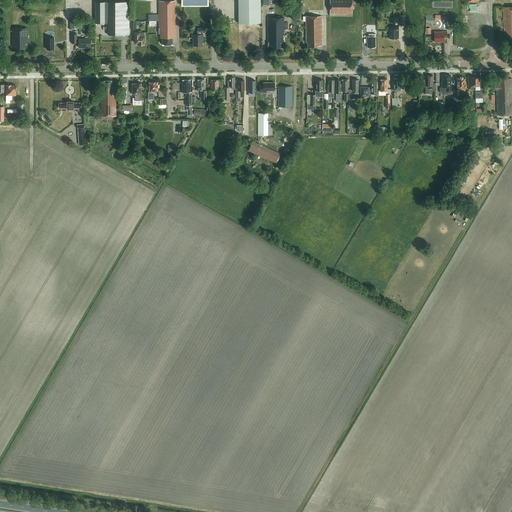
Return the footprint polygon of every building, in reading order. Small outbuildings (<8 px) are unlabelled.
[(159,31),(160,31),(160,38),(162,38),(162,44),(172,44),(172,38),(176,38),(175,0),(159,1),(159,31)] [(238,0),(238,23),(261,23),(260,0),(238,0)] [(352,16),(352,0),(329,0),(330,16),(352,16)] [(129,2),(95,2),(95,23),(108,23),(108,35),(130,35),(129,2)] [(511,6),(503,7),(504,28),(505,28),(505,33),(504,33),(504,39),(506,39),(506,44),(511,44),(511,6)] [(317,45),(322,45),(322,16),(305,16),(306,36),(306,42),(307,42),(308,48),(317,47),(317,45)] [(285,42),(285,38),(285,35),(284,35),(284,17),(268,17),(268,46),(273,46),(273,48),(276,48),(277,48),(278,48),(279,48),(280,48),(280,46),(283,46),(283,42),(285,42)] [(136,25),(140,25),(140,21),(130,21),(130,29),(136,29),(136,25)] [(389,32),(390,32),(390,38),(398,38),(398,27),(389,27),(389,32)] [(26,48),(26,44),(27,44),(27,28),(12,28),(12,49),(26,48)] [(201,32),(205,32),(205,28),(197,28),(197,34),(192,34),(192,38),(193,38),(193,45),(202,45),(202,42),(203,42),(203,34),(201,34),(201,32)] [(367,47),(375,47),(375,30),(371,30),(371,34),(368,34),(368,36),(367,36),(367,42),(367,47)] [(140,32),(140,31),(138,31),(138,32),(135,32),(135,43),(140,43),(140,44),(144,44),(144,32),(140,32)] [(444,38),(447,38),(447,31),(442,32),(442,34),(434,34),(434,41),(444,40),(444,38)] [(86,47),(91,47),(91,39),(79,39),(79,46),(86,46),(86,47)] [(433,91),(436,91),(436,83),(433,83),(433,75),(426,75),(426,79),(425,79),(426,94),(433,93),(433,91)] [(451,91),(451,87),(451,75),(443,75),(443,81),(442,81),(442,87),(446,87),(446,91),(451,91)] [(224,99),(229,99),(229,86),(232,86),(232,89),(235,89),(235,86),(234,86),(235,77),(229,77),(229,80),(228,80),(228,87),(224,87),(224,99)] [(397,89),(403,89),(403,85),(400,85),(400,78),(393,78),(393,89),(391,89),(391,92),(392,92),(392,106),(397,106),(397,97),(396,97),(396,92),(397,92),(397,89)] [(460,88),(467,88),(467,84),(465,84),(465,78),(457,78),(457,89),(454,89),(454,96),(460,96),(460,88)] [(496,90),(497,111),(497,115),(511,114),(511,93),(511,78),(501,79),(501,80),(496,80),(496,84),(495,84),(495,90),(496,90)] [(186,106),(192,106),(192,92),(190,92),(190,79),(182,80),(183,92),(186,92),(186,106)] [(198,85),(197,85),(197,90),(201,90),(201,99),(207,98),(207,90),(205,90),(205,83),(204,83),(204,79),(198,79),(198,85)] [(101,116),(116,116),(116,87),(112,87),(112,80),(103,80),(103,87),(101,87),(102,93),(100,93),(100,94),(95,95),(95,98),(100,98),(101,116)] [(219,87),(222,87),(222,80),(211,80),(211,90),(209,90),(209,94),(216,94),(216,90),(219,90),(219,87)] [(244,90),(245,90),(244,80),(238,81),(238,90),(236,90),(236,98),(240,98),(240,97),(244,97),(244,90)] [(322,90),(322,80),(316,80),(316,90),(316,95),(310,95),(310,104),(307,104),(307,109),(315,110),(316,104),(316,99),(316,97),(322,97),(322,95),(323,90),(322,90)] [(140,94),(141,94),(141,83),(140,83),(140,82),(138,82),(137,83),(132,83),(132,94),(135,94),(135,100),(140,100),(140,94)] [(158,88),(158,85),(158,82),(149,82),(149,92),(148,92),(148,99),(154,99),(154,91),(158,91),(158,88)] [(266,90),(275,90),(274,82),(263,82),(263,86),(260,86),(260,92),(266,92),(266,90)] [(17,90),(18,89),(18,87),(17,87),(16,87),(16,85),(11,85),(10,85),(10,84),(8,84),(7,85),(6,85),(6,102),(9,102),(9,99),(11,99),(11,95),(16,95),(16,90),(17,90)] [(292,108),(292,86),(278,86),(278,107),(292,108)] [(272,111),(271,108),(263,108),(264,113),(258,113),(258,143),(252,141),(248,151),(250,152),(276,163),(281,154),(268,148),(268,135),(268,114),(272,114),(272,111)]
